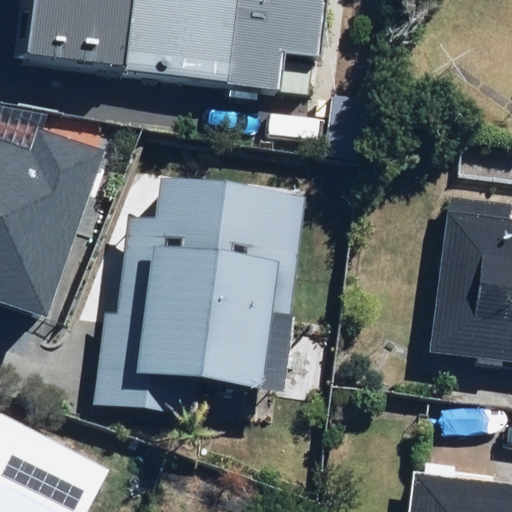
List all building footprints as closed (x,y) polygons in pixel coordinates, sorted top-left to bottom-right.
[(37,0),(34,65),(284,80),(286,54),(332,57),(335,0),(37,0)] [(0,319),(41,333),(96,163),(27,140),(23,152),(0,144),(0,319)] [(120,316),(103,314),(95,409),(196,418),(199,380),(269,386),(276,292),(298,294),(306,191),(162,179),(159,215),(129,213),(120,316)] [(511,411),(511,212),(446,205),(430,355),(472,359),(468,407),(511,411)] [(85,511),(108,470),(0,413),(0,511),(85,511)] [(511,511),(511,486),(411,475),(406,511),(511,511)]
